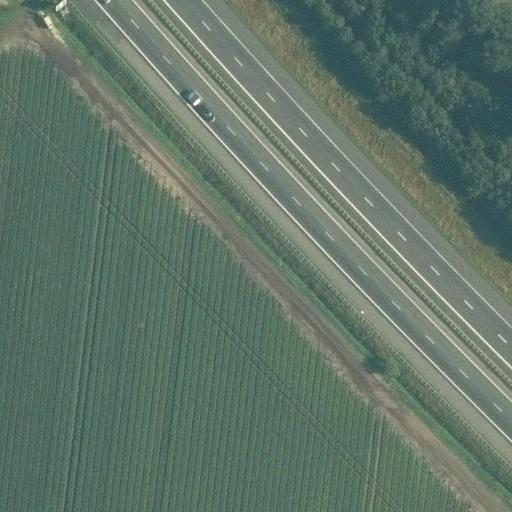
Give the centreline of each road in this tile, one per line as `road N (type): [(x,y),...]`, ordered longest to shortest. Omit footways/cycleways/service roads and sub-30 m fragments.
road 1 (motorway): [(116,0),(408,321),(511,421)]
road 2 (motorway): [(511,349),(427,268),(185,0)]
